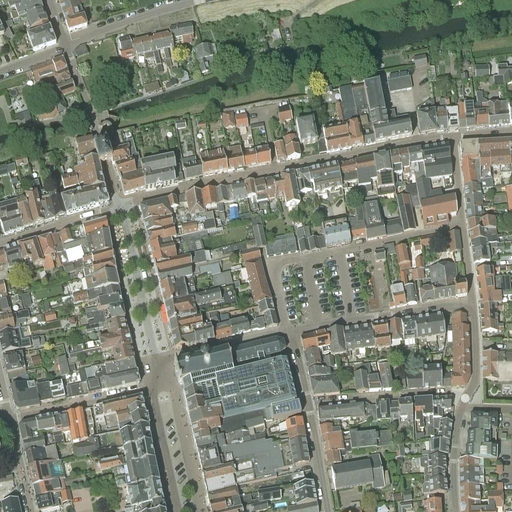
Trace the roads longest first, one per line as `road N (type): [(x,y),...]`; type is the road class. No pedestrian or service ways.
road 1 (unclassified): [(119,206),(452,137)]
road 2 (residential): [(287,330),(271,265),(463,223)]
road 3 (residential): [(470,303),(287,330)]
road 4 (unclassified): [(119,206),(63,45)]
road 5 (residential): [(467,393),(306,404)]
road 6 (unclassified): [(154,359),(119,206)]
road 7 (residential): [(8,419),(152,388)]
road 8 (unclassified): [(200,0),(63,45)]
road 9 (residential): [(154,359),(287,330)]
road 10 (unclassified): [(178,511),(152,388)]
road 11 (unclassified): [(119,206),(0,244)]
road 12 (unclassified): [(456,511),(455,433),(467,393)]
